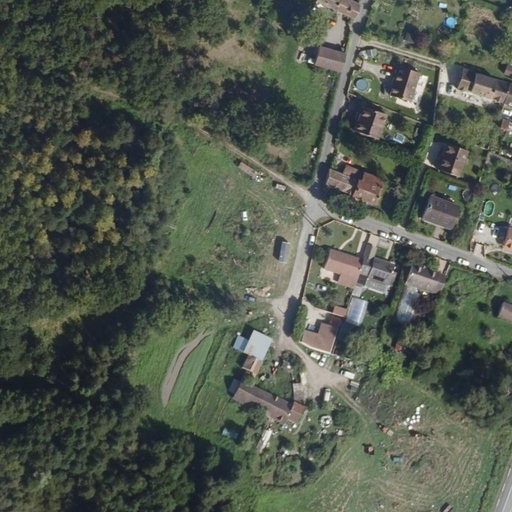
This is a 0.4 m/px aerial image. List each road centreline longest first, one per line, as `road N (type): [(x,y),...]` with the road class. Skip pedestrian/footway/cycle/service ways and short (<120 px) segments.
road 1 (track): [(312,201),(179,119),(0,42)]
road 2 (residential): [(312,201),(511,275)]
road 3 (unclassified): [(366,0),(312,201)]
road 4 (unclassified): [(312,201),(281,341),(309,363),(310,381)]
